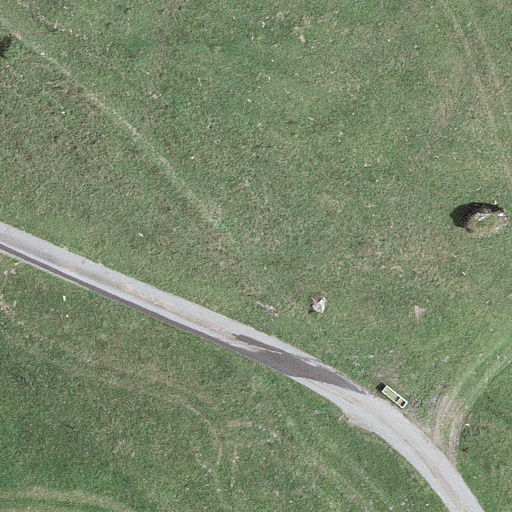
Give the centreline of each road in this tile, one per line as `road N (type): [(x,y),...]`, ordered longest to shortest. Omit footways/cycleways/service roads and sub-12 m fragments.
road 1 (track): [(0,233),(164,306),(399,427),(429,450),(471,511)]
road 2 (track): [(511,340),(429,450)]
